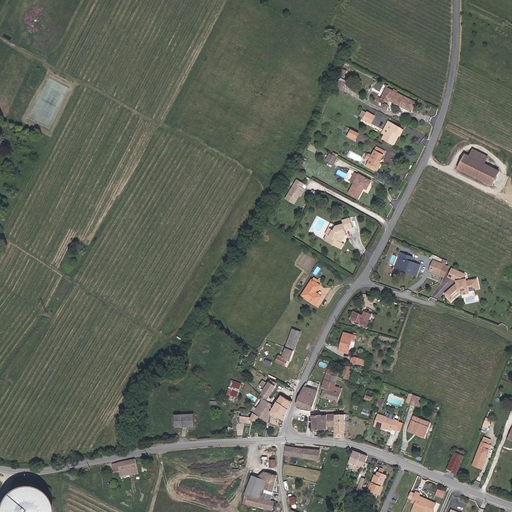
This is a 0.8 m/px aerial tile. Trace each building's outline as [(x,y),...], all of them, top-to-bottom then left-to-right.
[(410,112),(415,103),(400,96),(396,93),(393,92),(386,88),(379,102),(385,105),(383,105),(382,107),(382,110),(385,111),(388,110),(389,109),(389,107),(388,106),(390,102),(410,112)] [(362,120),(370,124),(373,117),(366,113),(362,120)] [(392,145),(397,136),(401,129),(387,122),(384,128),(387,130),(385,136),(383,139),(392,145)] [(350,139),(356,143),(360,136),(353,132),(351,137),(350,139)] [(372,164),(368,170),(373,172),(375,168),(379,170),(387,155),(379,150),(374,159),(372,164)] [(479,164),(482,157),(471,152),(467,159),(479,164)] [(328,163),(335,167),(339,160),(332,156),(328,163)] [(498,174),(482,166),(486,159),(482,157),(479,164),(467,159),(463,156),(456,170),(492,188),(498,174)] [(373,181),(361,175),(360,176),(356,174),(352,182),(356,184),(351,194),(361,198),(366,187),(369,189),(373,181)] [(304,200),(308,193),(306,192),(309,188),(301,184),(290,204),(298,209),(304,200)] [(350,236),(357,234),(355,223),(347,225),(348,230),(341,232),(339,236),(337,235),(334,241),(331,240),(328,246),(345,256),(348,251),(346,249),(348,246),(346,245),(347,242),(351,241),(350,236)] [(337,235),(339,236),(341,232),(335,229),(326,245),(328,246),(331,240),(334,241),(337,235)] [(421,265),(412,262),(413,258),(402,254),(397,267),(405,270),(405,273),(416,277),(421,265)] [(447,266),(434,261),(431,268),(439,270),(444,272),(447,266)] [(444,272),(439,270),(438,274),(445,277),(449,267),(447,266),(444,272)] [(466,273),(453,268),(449,277),(458,281),(459,286),(454,286),(446,295),(451,299),(453,297),(455,299),(462,291),(462,289),(479,287),(478,278),(468,279),(466,273)] [(303,297),(310,301),(320,286),(319,285),(320,282),(315,280),(314,282),(313,282),(303,297)] [(310,301),(317,306),(322,298),(316,294),(321,287),(320,286),(310,301)] [(381,311),(387,313),(392,299),(386,297),(381,311)] [(355,322),(372,328),(376,317),(369,314),(368,318),(358,314),(355,322)] [(287,350),(294,353),(301,334),(290,329),(283,348),(287,350)] [(355,342),(358,343),(359,337),(356,336),(347,334),(343,349),(353,352),(354,348),(355,342)] [(290,363),(294,353),(287,350),(283,360),(278,358),(276,364),(285,368),(287,362),(290,363)] [(355,368),(348,366),(345,376),(348,377),(347,379),(351,380),(353,374),(355,368)] [(328,376),(340,378),(341,374),(330,370),(328,376)] [(326,381),(338,384),(340,378),(328,376),(326,381)] [(231,379),(226,397),(237,400),(242,382),(231,379)] [(273,392),(277,384),(271,381),(268,386),(262,383),(260,387),(265,390),(261,397),(262,398),(264,400),(267,402),(273,392)] [(311,391),(320,394),(322,386),(314,383),(311,391)] [(335,394),(335,392),(336,389),(325,385),(323,390),(325,391),(335,394)] [(296,407),(314,412),(320,394),(311,391),(306,388),(301,398),(300,398),(296,407)] [(373,398),(376,393),(370,389),(366,395),(373,398)] [(332,405),(338,406),(342,393),(335,392),(335,394),(325,391),(323,399),(332,402),(332,405)] [(279,402),(282,397),(277,393),(273,399),(279,402)] [(411,405),(417,407),(421,399),(414,396),(411,405)] [(277,404),(289,411),(292,403),(282,397),(279,402),(277,404)] [(285,421),(289,411),(277,404),(275,407),(267,402),(264,400),(264,401),(253,418),(252,420),(241,419),(240,424),(251,425),(251,423),(257,425),(260,418),(267,424),(270,418),(278,422),(279,420),(285,421)] [(336,428),(345,427),(346,415),(329,416),(329,423),(336,423),(336,427),(336,428)] [(329,427),(329,423),(329,416),(322,417),(322,416),(312,417),(314,432),(329,430),(329,427)] [(396,432),(399,423),(379,416),(374,428),(381,430),(382,429),(391,432),(391,430),(396,432)] [(487,416),(484,426),(489,428),(493,419),(487,416)] [(175,432),(194,431),(193,418),(174,419),(175,432)] [(425,439),(429,428),(412,422),(409,431),(417,434),(416,436),(425,439)] [(336,438),(345,437),(345,427),(336,428),(336,438)] [(473,464),(478,467),(487,445),(485,444),(487,440),(484,438),(473,464)] [(483,462),(484,463),(489,451),(488,451),(490,446),(489,446),(487,445),(478,467),(480,468),(483,462)] [(282,459),(316,463),(317,453),(282,449),(282,459)] [(463,456),(453,452),(445,469),(455,473),(463,456)] [(348,466),(361,471),(366,459),(352,454),(348,466)] [(128,481),(135,480),(132,467),(109,471),(110,478),(116,478),(117,482),(128,481)] [(270,506),(266,505),(273,477),(261,473),(256,479),(248,500),(246,500),(244,509),(259,511),(268,511),(270,507),(270,506)] [(376,499),(379,492),(383,479),(376,476),(374,480),(372,479),(366,495),(365,499),(374,503),(376,499)] [(434,497),(441,500),(444,493),(437,491),(434,497)] [(413,495),(409,493),(407,498),(411,500),(410,502),(414,504),(410,511),(421,511),(422,511),(430,511),(434,504),(426,501),(426,502),(417,499),(417,497),(418,494),(414,492),(413,495)] [(292,505),(298,503),(296,496),(290,497),(292,505)]
